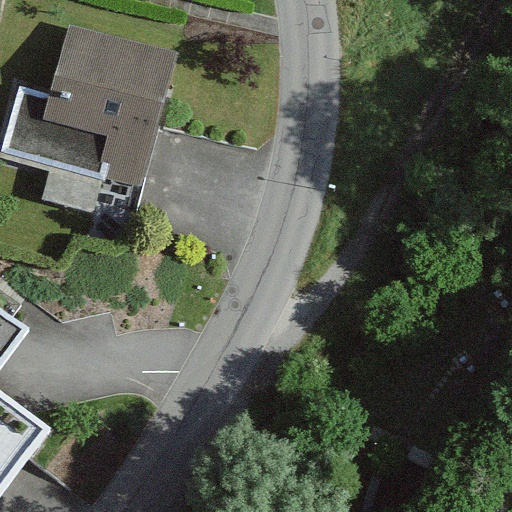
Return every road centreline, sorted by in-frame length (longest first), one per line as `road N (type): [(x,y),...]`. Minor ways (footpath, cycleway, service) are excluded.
road 1 (residential): [(129,511),(173,452),(281,249),(305,145),(305,0)]
road 2 (track): [(236,341),(294,327),(361,244),(494,0)]
